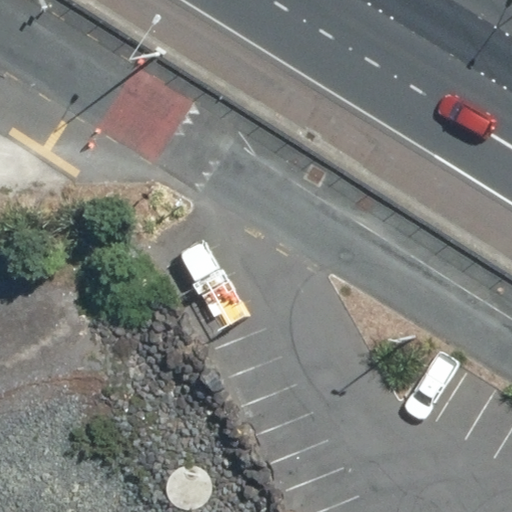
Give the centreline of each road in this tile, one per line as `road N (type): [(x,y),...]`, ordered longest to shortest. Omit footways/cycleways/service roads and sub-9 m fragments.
road 1 (unclassified): [(511,349),(0,26)]
road 2 (motorway): [(511,175),(275,0)]
